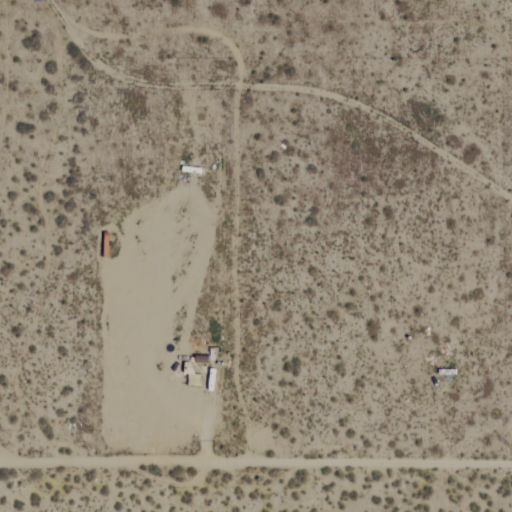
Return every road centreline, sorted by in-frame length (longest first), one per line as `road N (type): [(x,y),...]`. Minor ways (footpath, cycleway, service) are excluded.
road 1 (track): [(511,201),(347,101),(238,83),(229,44),(204,29),(94,34),(47,0)]
road 2 (residential): [(0,457),(511,466)]
